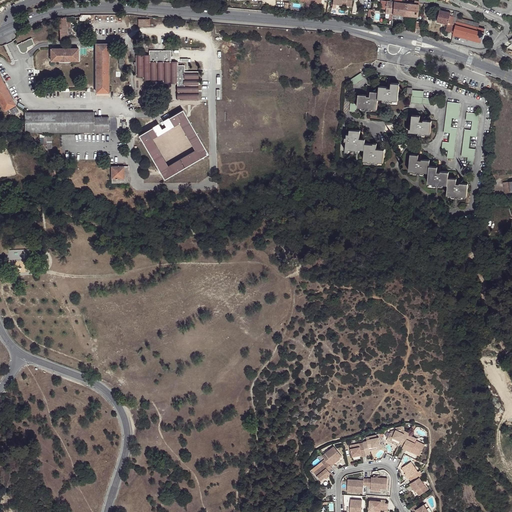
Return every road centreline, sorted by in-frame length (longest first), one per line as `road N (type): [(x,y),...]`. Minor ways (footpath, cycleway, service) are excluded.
road 1 (secondary): [(10,27),(89,7),(341,26)]
road 2 (residential): [(106,511),(127,443),(118,409),(109,394),(19,353)]
